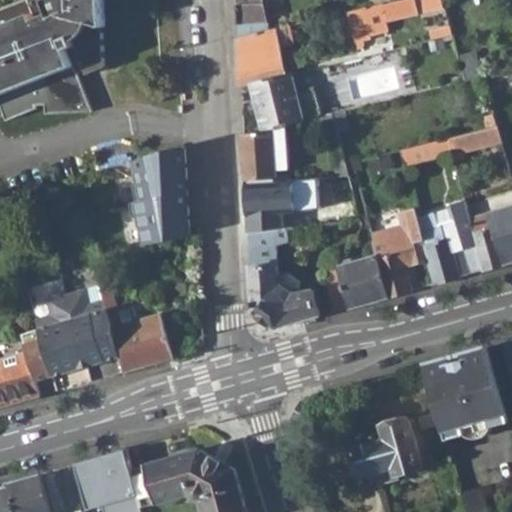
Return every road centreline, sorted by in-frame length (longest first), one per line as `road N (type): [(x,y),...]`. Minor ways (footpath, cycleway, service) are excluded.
road 1 (residential): [(511,302),(246,376)]
road 2 (residential): [(219,119),(232,319),(246,376)]
road 3 (residential): [(246,376),(0,452)]
road 4 (residential): [(219,119),(134,123),(0,156)]
road 5 (residential): [(291,511),(246,376)]
